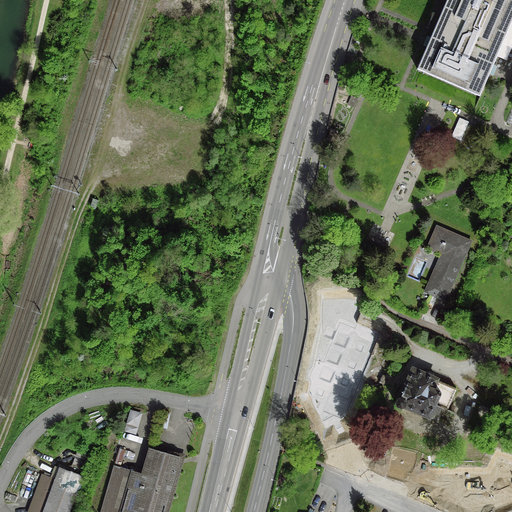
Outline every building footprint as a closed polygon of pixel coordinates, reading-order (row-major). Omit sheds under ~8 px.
[(511,0),(446,0),(416,69),(478,97),(511,18),(511,0)] [(455,136),(464,140),(471,121),(462,118),(455,136)] [(445,257),(439,270),(455,277),(470,241),(436,227),(426,249),(445,257)] [(455,277),(439,270),(435,269),(425,292),(430,294),(444,301),(455,277)] [(442,408),(446,409),(455,388),(435,380),(436,379),(431,377),(433,373),(427,371),(425,375),(412,369),(403,388),(396,385),(391,397),(395,399),(394,402),(396,406),(399,409),(403,407),(436,421),(442,408)] [(132,411),(132,433),(142,434),(143,411),(132,411)] [(164,511),(179,456),(147,448),(141,473),(112,465),(99,511),(164,511)] [(90,456),(76,451),(68,472),(82,477),(90,456)] [(41,511),(54,479),(41,474),(26,511),(41,511)]
